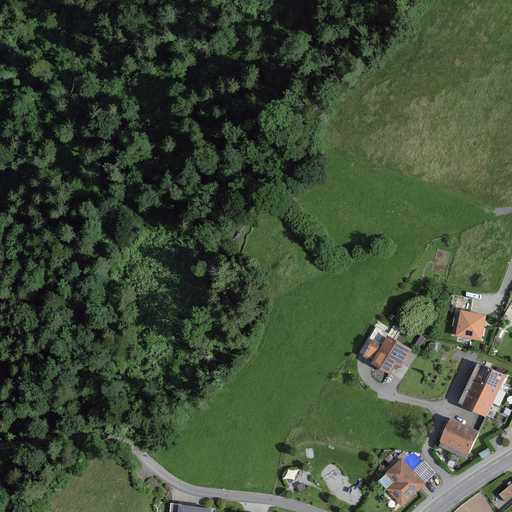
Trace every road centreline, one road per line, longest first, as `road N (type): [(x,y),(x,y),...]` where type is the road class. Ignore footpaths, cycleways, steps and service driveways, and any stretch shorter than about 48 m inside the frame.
road 1 (track): [(310,0),(179,78),(104,142),(35,172),(0,206)]
road 2 (track): [(0,447),(127,446),(183,490),(303,511)]
